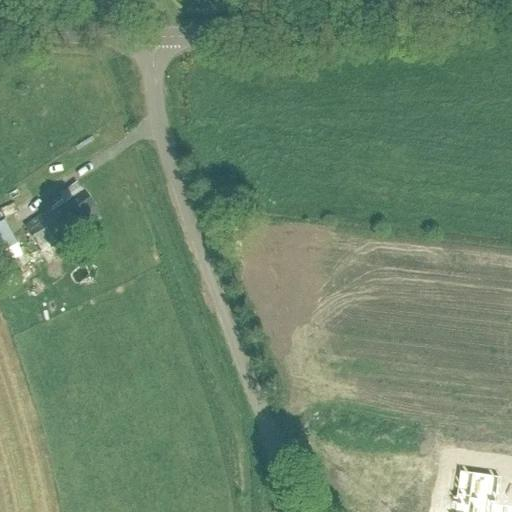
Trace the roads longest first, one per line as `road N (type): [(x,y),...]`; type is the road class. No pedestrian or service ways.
road 1 (unclassified): [(297,511),(173,175),(147,37)]
road 2 (tertiary): [(511,9),(147,37)]
road 3 (tertiary): [(147,37),(0,25)]
